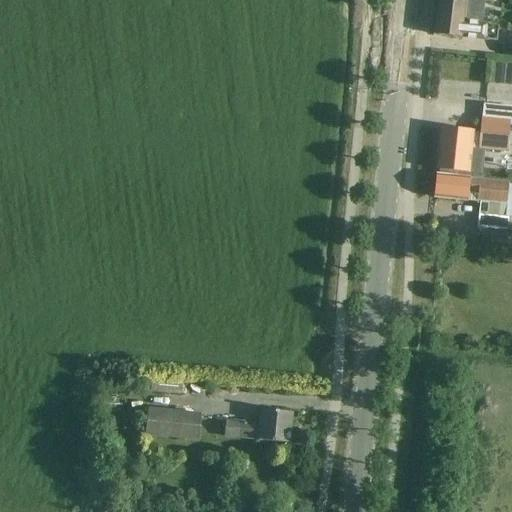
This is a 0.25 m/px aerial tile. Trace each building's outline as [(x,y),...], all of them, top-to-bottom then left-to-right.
[(466,0),(466,3),(442,0),(438,0),(434,36),(497,43),(499,27),(481,25),(484,0),(466,0)] [(442,130),(438,170),(468,173),(471,149),(507,152),(510,126),(511,126),(511,108),(486,106),(484,120),(482,119),(481,134),(442,130)] [(505,218),(508,184),(437,176),(435,198),(467,201),(468,193),(478,194),(477,202),(482,202),(480,215),(505,218)] [(182,395),(183,382),(155,380),(154,393),(182,395)] [(199,441),(202,415),(148,410),(145,436),(199,441)] [(290,444),(293,414),(262,411),(260,425),(226,421),(225,437),(258,441),(290,444)]
